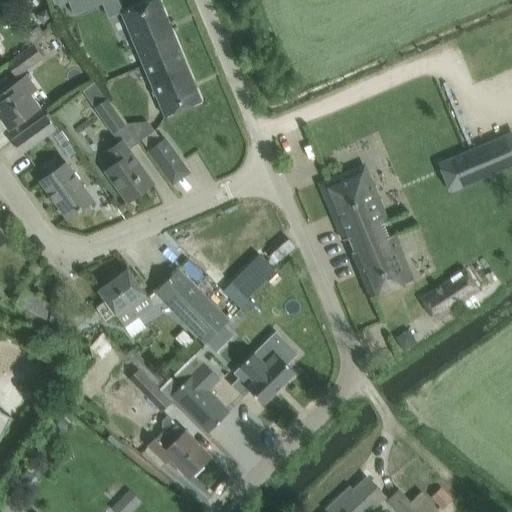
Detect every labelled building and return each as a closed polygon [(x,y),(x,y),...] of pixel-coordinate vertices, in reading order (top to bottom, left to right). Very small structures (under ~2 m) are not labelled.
[(158,0),(152,0),(139,5),(122,13),(144,65),(180,50),(158,0)] [(16,76),(42,58),(46,55),(37,44),(8,65),(16,76)] [(144,65),(158,98),(165,117),(201,102),(180,50),(144,65)] [(0,116),(10,130),(26,118),(39,109),(29,95),(36,90),(26,76),(0,94),(0,116)] [(107,99),(94,108),(112,133),(119,143),(123,140),(130,150),(139,143),(125,124),(107,99)] [(49,114),(46,117),(46,116),(13,140),(22,153),(38,141),(59,127),(49,114)] [(78,154),(68,141),(63,134),(55,140),(61,147),(70,160),(78,154)] [(182,163),(164,138),(148,150),(166,174),(182,163)] [(454,158),(465,185),(511,165),(500,138),(454,158)] [(118,162),(106,171),(116,186),(128,202),(154,183),(142,167),(130,150),(123,140),(119,143),(109,150),(118,162)] [(66,163),(56,170),(40,182),(67,219),(93,200),(66,163)] [(372,297),(413,280),(394,235),(389,237),(384,224),(388,222),(368,174),(349,182),(345,174),(320,184),(344,241),(348,239),(354,252),(353,252),(372,297)] [(0,247),(8,241),(0,229),(0,247)] [(289,243),(273,257),(279,264),(295,251),(289,243)] [(260,255),(231,283),(246,298),(275,271),(273,269),(266,262),(260,255)] [(279,264),(273,257),(266,262),(273,269),(279,264)] [(466,267),(420,299),(434,319),(479,288),(466,267)] [(154,307),(139,286),(128,269),(98,291),(106,302),(96,309),(105,321),(115,315),(125,328),(138,318),(154,307)] [(155,292),(169,306),(206,344),(207,343),(222,327),(229,321),(178,269),(155,292)] [(246,298),(231,283),(222,292),(240,311),(249,302),(246,298)] [(39,316),(47,302),(25,288),(17,302),(39,316)] [(63,327),(67,312),(52,308),(48,323),(63,327)] [(222,327),(207,343),(219,354),(234,339),(222,327)] [(239,378),(231,385),(244,398),(251,391),(263,404),(295,372),(288,364),(298,354),(287,342),(276,331),(254,353),(240,366),(245,372),(239,378)] [(123,360),(109,349),(77,390),(91,401),(123,360)] [(220,379),(205,363),(204,363),(193,374),(171,395),(208,433),(230,412),(208,390),(220,379)] [(171,402),(158,388),(139,370),(130,379),(162,411),(171,402)] [(0,440),(12,417),(0,411),(1,410),(0,409),(0,440)] [(68,426),(74,419),(67,414),(62,420),(56,425),(60,429),(62,433),(69,430),(67,426),(68,426)] [(149,444),(152,447),(166,461),(170,457),(190,476),(209,457),(177,423),(166,434),(164,431),(149,444)] [(36,476),(36,467),(30,461),(23,461),(18,466),(17,474),(24,481),(31,481),(36,476)] [(369,511),(385,497),(381,492),(367,478),(349,495),(346,492),(327,509),(329,511),(369,511)] [(431,498),(442,510),(452,500),(441,488),(431,498)] [(129,490),(112,509),(114,511),(130,511),(141,501),(129,490)] [(417,511),(398,492),(387,502),(396,511),(417,511)]
